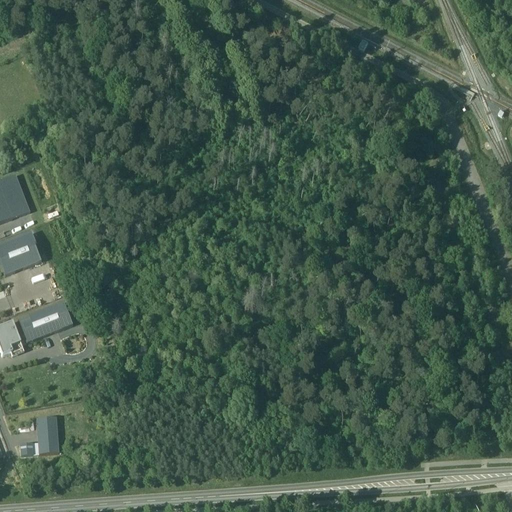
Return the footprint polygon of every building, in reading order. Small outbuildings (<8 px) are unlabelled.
[(0,184),(0,226),(30,215),(16,178),(0,184)] [(31,237),(0,248),(0,268),(4,279),(41,265),(31,237)] [(18,323),(27,347),(73,329),(65,306),(18,323)] [(0,329),(0,356),(1,359),(10,356),(8,348),(19,344),(12,325),(0,329)] [(36,422),(38,459),(58,457),(56,421),(36,422)]
